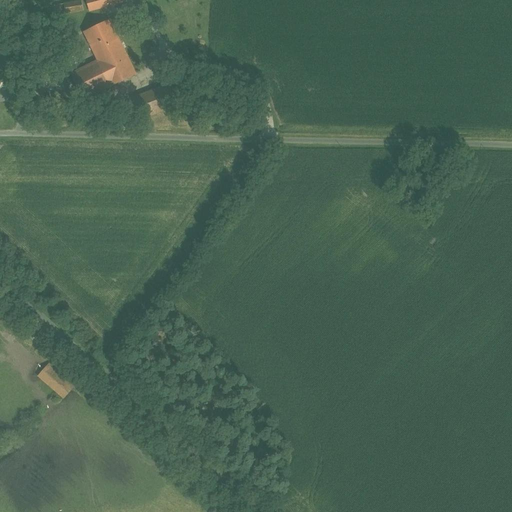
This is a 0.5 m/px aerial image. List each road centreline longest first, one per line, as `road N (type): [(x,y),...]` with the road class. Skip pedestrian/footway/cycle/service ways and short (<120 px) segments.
road 1 (unclassified): [(28,132),(511,139)]
road 2 (residential): [(250,511),(163,416),(0,275)]
